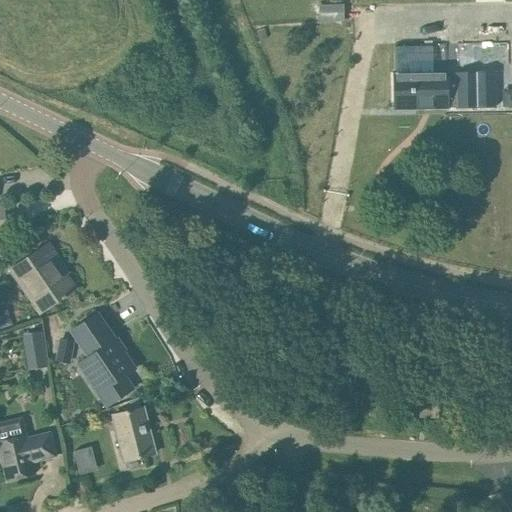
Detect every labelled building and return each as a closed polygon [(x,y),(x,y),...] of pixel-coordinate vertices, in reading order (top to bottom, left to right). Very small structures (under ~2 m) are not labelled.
[(319,3),(320,21),(344,20),(344,3),(319,3)] [(395,73),(395,109),(416,108),(416,103),(448,102),(448,108),(457,107),(457,109),(497,108),(496,72),(457,73),(457,74),(447,74),(447,72),(395,73)] [(511,89),(502,89),(502,107),(511,107),(511,89)] [(0,234),(8,233),(4,205),(0,205),(0,234)] [(12,270),(41,313),(76,290),(61,268),(64,267),(49,245),(12,270)] [(121,351),(123,349),(112,334),(111,335),(106,328),(82,344),(110,386),(134,369),(121,351)] [(28,360),(46,357),(42,332),(24,335),(28,360)] [(56,361),(70,364),(74,341),(60,338),(56,361)] [(155,454),(143,408),(114,416),(125,461),(155,454)] [(420,408),(420,421),(439,422),(440,409),(420,408)] [(10,440),(0,442),(0,448),(8,481),(35,474),(33,462),(55,457),(50,433),(27,439),(22,418),(6,422),(10,440)] [(90,446),(71,451),(77,474),(96,470),(90,446)] [(92,499),(85,479),(72,483),(79,504),(92,499)]
